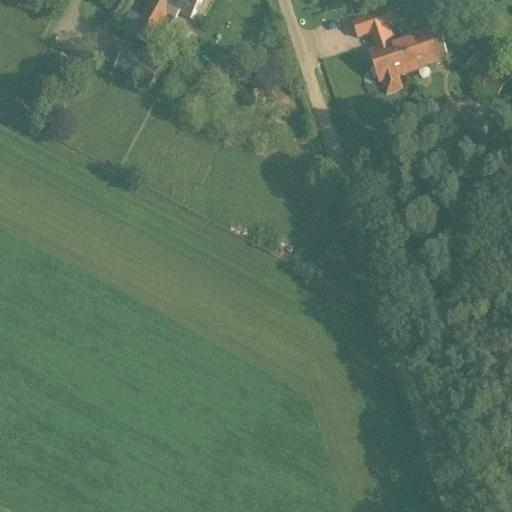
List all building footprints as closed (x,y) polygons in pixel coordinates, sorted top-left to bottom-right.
[(148,49),(170,11),(191,23),(203,0),(148,0),(152,2),(131,40),(148,49)] [(369,37),(375,55),(368,57),(378,87),(381,86),(385,99),(401,94),(396,81),(409,77),(404,62),(412,59),(407,44),(393,48),(387,31),(388,31),(384,17),(351,28),(356,42),(369,37)] [(416,41),(407,44),(412,59),(404,62),(409,77),(446,64),(435,31),(415,38),(416,41)] [(149,92),(159,72),(124,53),(114,71),(149,92)] [(481,54),(464,73),(496,100),(511,80),(481,54)]
